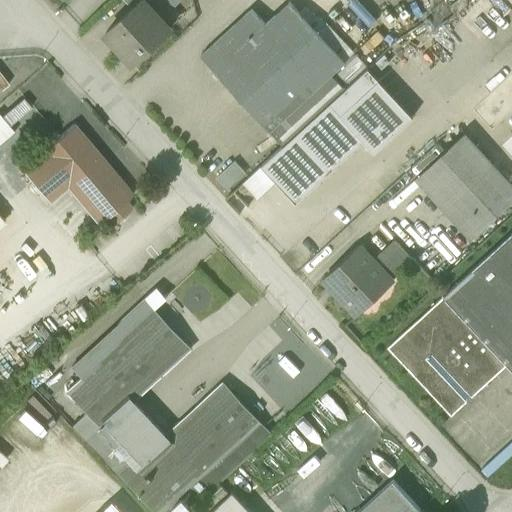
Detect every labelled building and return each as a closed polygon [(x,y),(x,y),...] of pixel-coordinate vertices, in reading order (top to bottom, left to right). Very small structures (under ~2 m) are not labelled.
[(170,28),(143,0),(133,10),(106,34),(132,62),(150,46),(170,28)] [(123,0),(133,10),(143,0),(123,0)] [(265,25),(252,10),(201,56),(283,145),(343,90),(330,75),(344,62),(289,2),(265,25)] [(368,67),(262,165),(297,202),(363,141),(374,153),(414,116),(368,67)] [(0,146),(21,127),(3,108),(0,110),(0,146)] [(75,124),(22,168),(50,201),(68,187),(99,224),(106,217),(112,225),(132,208),(126,201),(134,194),(75,124)] [(511,198),(511,186),(464,134),(420,175),(474,234),(511,198)] [(234,163),(216,180),(226,190),(243,174),(234,163)] [(443,295),(506,364),(511,370),(511,231),(443,295)] [(394,239),(375,256),(393,276),(412,258),(394,239)] [(358,245),(327,274),(340,288),(337,291),(357,313),(372,300),(368,295),(386,278),(391,283),(392,281),(358,245)] [(443,295),(387,346),(451,415),(506,364),(443,295)] [(169,440),(129,396),(187,343),(155,308),(66,389),(131,459),(117,472),(154,511),(160,511),(259,422),(227,387),(169,440)] [(203,323),(190,330),(197,345),(211,338),(203,323)] [(0,427),(0,468),(68,416),(48,390),(0,427)] [(493,476),(511,458),(511,434),(481,463),(493,476)] [(357,511),(422,511),(393,480),(357,511)] [(250,511),(232,491),(209,511),(250,511)] [(181,497),(171,506),(175,511),(188,511),(192,509),(181,497)]
